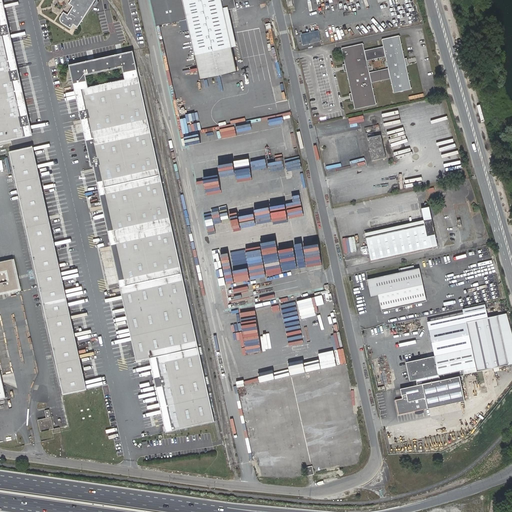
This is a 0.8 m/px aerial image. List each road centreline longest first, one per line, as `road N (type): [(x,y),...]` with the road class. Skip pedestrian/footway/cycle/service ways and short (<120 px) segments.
road 1 (unclassified): [(134,472),(299,492),(341,487),(372,470),(376,455),(276,0)]
road 2 (unclassified): [(29,0),(134,472)]
road 3 (unclassified): [(430,0),(511,279)]
road 4 (unclassified): [(511,246),(439,0)]
road 5 (motorway): [(193,510),(0,480)]
road 6 (unclassified): [(0,452),(134,472)]
